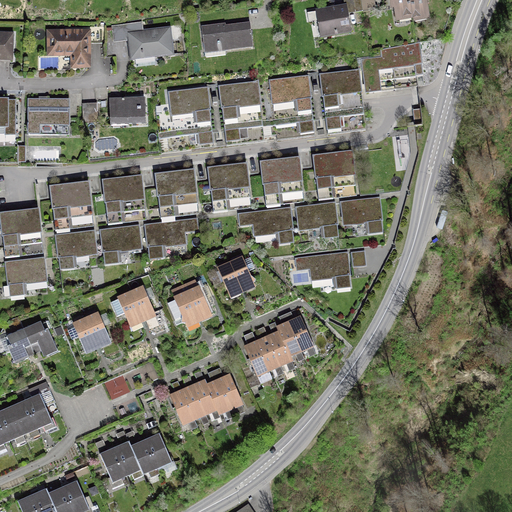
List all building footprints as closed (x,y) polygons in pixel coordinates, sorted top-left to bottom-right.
[(360,0),(353,0),(355,12),(363,11),(360,0)] [(374,0),(360,0),(363,11),(376,9),(374,0)] [(391,0),(393,7),(396,6),(398,17),(412,15),(409,0),(391,0)] [(424,0),(409,0),(412,15),(413,18),(427,15),(424,0)] [(345,6),(307,13),(309,22),(321,20),(323,33),(334,31),(335,34),(351,32),(347,9),(347,8),(347,7),(346,7),(345,6)] [(225,24),(202,27),(205,49),(206,57),(225,55),(224,47),(226,47),(227,50),(252,47),(249,23),(225,26),(225,24)] [(129,34),(143,32),(143,24),(128,26),(128,24),(112,26),(113,40),(129,38),(129,34)] [(83,34),(51,34),(51,53),(74,53),(74,65),(87,65),(87,42),(102,42),(102,27),(83,27),(83,34)] [(143,32),(129,34),(129,38),(132,59),(172,54),(169,29),(143,32)] [(12,35),(0,34),(0,59),(11,60),(12,35)] [(362,60),(366,94),(380,92),(379,81),(378,70),(418,66),(422,65),(419,42),(380,49),(381,58),(362,60)] [(379,81),(420,77),(418,66),(378,70),(379,81)] [(361,92),(358,71),(320,75),(324,108),(339,106),(338,95),(361,92)] [(298,111),(312,109),(308,77),(270,81),(273,103),(297,100),(298,111)] [(220,87),(223,119),(238,118),(236,107),(260,104),(258,83),(220,87)] [(197,123),(211,121),(207,88),(169,93),(170,103),(172,116),(196,113),(197,123)] [(326,120),(328,131),(341,129),(340,119),(364,116),(361,92),(338,95),(339,106),(324,108),(326,120)] [(145,124),(144,98),(110,99),(111,125),(112,127),(128,126),(128,124),(145,124)] [(16,104),(8,104),(8,100),(0,99),(0,127),(6,127),(6,135),(16,135),(16,104)] [(69,125),(69,100),(29,100),(29,135),(59,135),(59,125),(69,125)] [(297,100),(273,103),(275,126),(299,123),(300,134),(314,132),(312,122),(313,122),(312,109),(298,111),(297,100)] [(159,140),(198,135),(199,146),(213,144),(212,134),(212,133),(211,121),(197,123),(196,113),(172,116),(170,103),(155,105),(159,140)] [(225,132),(226,132),(227,142),(240,141),(239,130),(263,128),(260,104),(236,107),(238,118),(223,119),(225,132)] [(97,105),(82,106),(83,123),(98,123),(97,105)] [(354,174),(352,153),(314,157),(317,189),(332,187),(331,177),(354,174)] [(302,180),(299,159),(261,163),(265,195),(279,193),(278,183),(302,180)] [(249,186),(246,165),(208,169),(212,201),(226,199),(225,189),(249,186)] [(196,193),(194,171),(156,175),(159,207),(173,205),(172,195),(196,193)] [(332,187),(317,189),(319,201),(333,199),(332,189),(356,186),(354,174),(331,177),(332,187)] [(144,199),(141,177),(103,181),(107,213),(121,211),(120,202),(144,199)] [(279,193),(265,195),(266,207),(280,205),(279,195),(303,192),(302,180),(278,183),(279,193)] [(54,219),(68,217),(67,208),(91,205),(88,183),(50,187),(54,219)] [(226,199),(212,201),(213,213),(228,212),(226,201),(250,198),(249,186),(225,189),(226,199)] [(173,205),(159,207),(161,219),(175,217),(174,207),(198,204),(196,193),(172,195),(173,205)] [(369,234),(383,232),(379,198),(341,203),(344,226),(368,223),(369,234)] [(121,211),(107,213),(108,225),(122,224),(121,213),(145,211),(144,199),(120,202),(121,211)] [(299,231),(323,229),(324,239),(339,237),(335,204),(297,208),(299,231)] [(68,217),(54,219),(55,231),(70,230),(68,219),(92,217),(91,205),(67,208),(68,217)] [(293,234),(290,209),(239,215),(240,226),(253,225),(255,236),(278,234),(280,244),(294,242),(293,234)] [(4,246),(18,244),(17,234),(41,231),(38,210),(0,214),(4,246)] [(196,220),(145,226),(149,259),(163,257),(162,247),(186,244),(185,232),(198,231),(196,220)] [(141,250),(139,226),(101,231),(104,264),(119,263),(118,252),(141,250)] [(18,244),(4,246),(5,258),(20,257),(18,246),(42,244),(41,231),(17,234),(18,244)] [(97,255),(94,232),(56,236),(60,269),(74,268),(73,257),(97,255)] [(366,266),(364,251),(351,253),(353,268),(366,266)] [(347,253),(296,259),(297,270),(310,269),(312,281),(335,278),(337,289),(350,287),(349,277),(350,276),(347,253)] [(230,264),(242,292),(255,286),(253,283),(255,281),(250,277),(248,272),(254,269),(250,258),(243,261),(243,259),(230,264)] [(8,286),(9,286),(10,296),(24,295),(23,284),(47,282),(44,259),(6,263),(8,286)] [(242,292),(230,264),(218,270),(230,297),(242,292)] [(131,294),(143,321),(155,316),(143,288),(131,294)] [(187,294),(199,321),(211,316),(199,288),(187,294)] [(143,321),(131,294),(118,299),(119,299),(111,303),(117,316),(125,313),(130,327),(143,321)] [(199,321),(187,294),(175,299),(175,300),(168,303),(175,320),(182,317),(182,323),(185,323),(187,326),(199,321)] [(86,320),(98,347),(110,342),(98,315),(86,320)] [(19,319),(3,325),(2,329),(1,332),(0,332),(0,356),(10,352),(15,364),(28,358),(26,354),(33,351),(24,330),(19,319)] [(300,319),(289,324),(301,351),(313,346),(300,319)] [(98,347),(86,320),(74,325),(86,353),(98,347)] [(24,330),(33,351),(40,348),(42,352),(55,346),(48,330),(51,328),(48,321),(41,324),(41,323),(24,330)] [(290,356),(301,351),(289,324),(277,329),(279,333),(290,356)] [(63,333),(60,327),(55,329),(58,336),(63,333)] [(268,338),(280,366),(292,361),(290,356),(279,333),(268,338)] [(257,343),(269,371),(280,366),(268,338),(257,343)] [(269,371),(257,343),(245,348),(261,384),(272,379),(268,371),(269,371)] [(230,376),(218,382),(230,409),(242,404),(230,376)] [(194,387),(206,415),(217,410),(207,386),(205,382),(194,387)] [(219,414),(230,409),(218,382),(207,386),(217,410),(219,414)] [(182,392),(194,419),(206,415),(194,387),(182,392)] [(194,419),(182,392),(171,397),(183,424),(194,419)] [(25,401),(38,429),(43,427),(45,433),(48,431),(49,434),(58,430),(53,418),(50,419),(40,395),(25,401)] [(38,429),(25,401),(11,408),(23,435),(38,429)] [(0,412),(0,420),(9,442),(23,435),(11,408),(0,412)] [(9,442),(0,420),(0,455),(7,452),(4,444),(9,442)] [(159,434),(145,441),(157,469),(172,462),(159,434)] [(143,475),(157,469),(145,441),(131,447),(141,470),(143,475)] [(129,442),(115,449),(127,476),(141,470),(131,447),(129,442)] [(112,483),(127,476),(115,449),(100,455),(112,483)] [(77,482),(62,488),(72,511),(83,511),(89,510),(89,511),(99,511),(97,505),(89,509),(77,482)] [(72,511),(62,488),(48,494),(56,511),(72,511)] [(46,490),(32,496),(39,511),(56,511),(48,494),(46,490)] [(22,511),(39,511),(32,496),(18,502),(22,511)]
